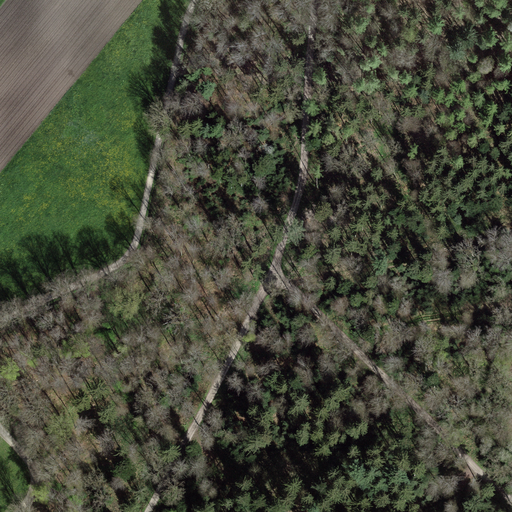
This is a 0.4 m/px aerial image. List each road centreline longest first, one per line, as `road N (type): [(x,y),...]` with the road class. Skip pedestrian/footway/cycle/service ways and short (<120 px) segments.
road 1 (track): [(315,0),(303,168),(288,224),(270,278),(147,511)]
road 2 (track): [(0,319),(117,265),(133,243),(188,0)]
road 3 (track): [(511,494),(328,314),(270,278)]
